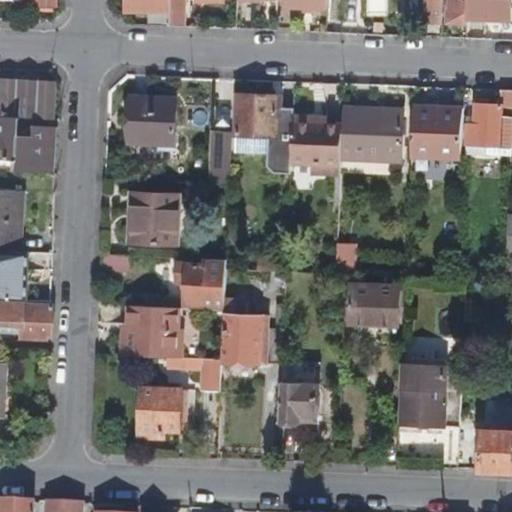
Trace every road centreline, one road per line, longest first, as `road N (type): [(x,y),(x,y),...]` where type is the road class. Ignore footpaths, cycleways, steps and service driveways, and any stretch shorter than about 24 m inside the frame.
road 1 (residential): [(63,477),(511,497)]
road 2 (residential): [(86,49),(63,477)]
road 3 (residential): [(86,49),(511,64)]
